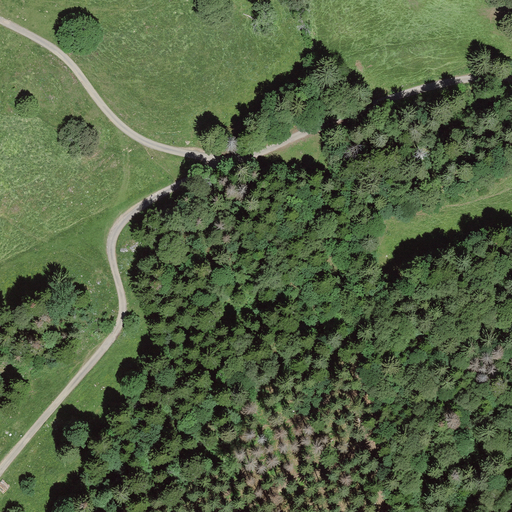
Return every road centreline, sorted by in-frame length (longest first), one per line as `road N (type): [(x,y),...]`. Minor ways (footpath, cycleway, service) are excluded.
road 1 (track): [(219,159),(117,228),(119,325),(0,472)]
road 2 (track): [(511,78),(430,85),(246,156),(219,159)]
road 3 (track): [(0,20),(65,58),(132,134),(219,159)]
